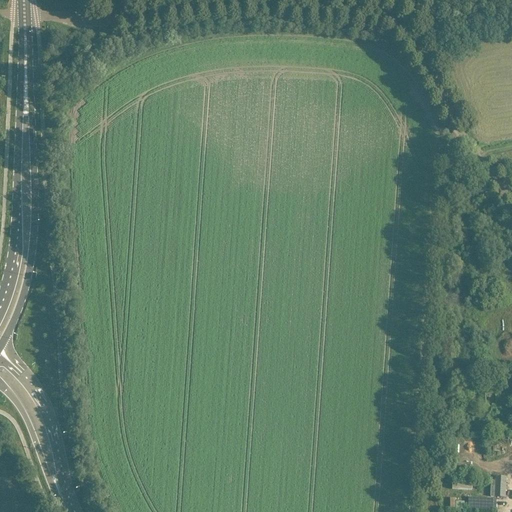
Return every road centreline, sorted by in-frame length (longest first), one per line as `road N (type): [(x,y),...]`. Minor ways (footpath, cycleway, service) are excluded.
road 1 (unclassified): [(511,191),(453,121),(422,52),(384,19),(256,7),(23,16)]
road 2 (track): [(453,121),(427,511)]
road 3 (secondary): [(0,347),(28,279),(34,231),(25,82)]
road 4 (secondary): [(25,82),(14,254),(0,305)]
road 5 (tertiary): [(58,491),(43,404),(0,353)]
road 6 (tertiary): [(0,381),(58,491)]
